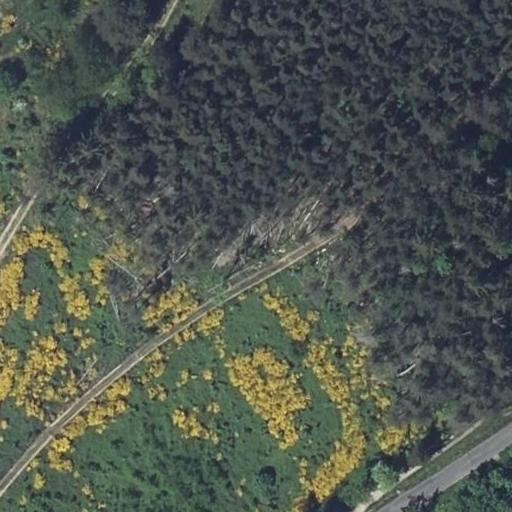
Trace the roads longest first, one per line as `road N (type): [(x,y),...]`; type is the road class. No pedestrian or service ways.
road 1 (track): [(0,258),(24,212),(152,46),(172,0)]
road 2 (track): [(356,511),(511,393)]
road 3 (secondary): [(511,433),(396,511)]
